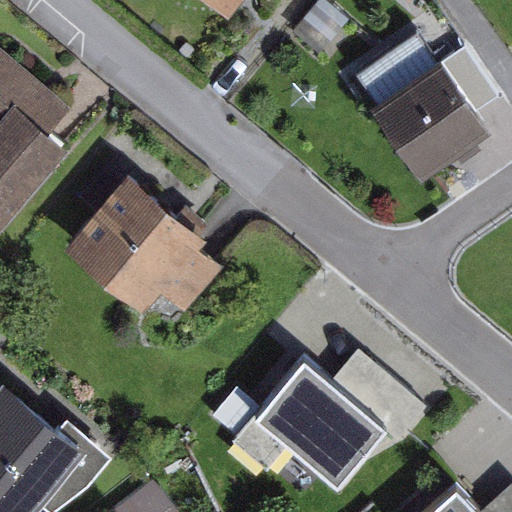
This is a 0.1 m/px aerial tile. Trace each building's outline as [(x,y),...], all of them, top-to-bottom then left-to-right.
[(223,0),(235,9),(242,0),(223,0)] [(0,225),(93,118),(0,37),(0,225)] [(493,125),(437,41),(370,86),(426,170),(493,125)] [(190,303),(226,261),(204,242),(213,231),(130,160),(66,235),(150,306),(169,284),(190,303)] [(394,419),(411,433),(436,402),(369,346),(344,377),(309,348),(261,406),(296,435),(347,477),(394,419)] [(0,509),(3,511),(32,511),(90,445),(6,373),(0,379),(0,509)] [(296,435),(261,406),(238,434),(273,463),(296,435)] [(113,493),(119,511),(178,511),(166,475),(113,493)] [(511,511),(511,488),(490,508),(460,475),(418,511),(511,511)]
